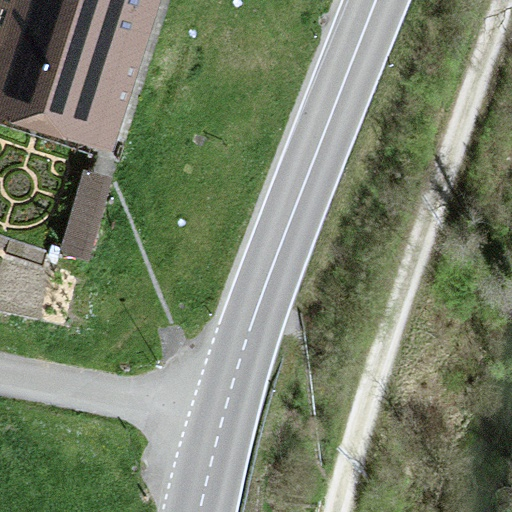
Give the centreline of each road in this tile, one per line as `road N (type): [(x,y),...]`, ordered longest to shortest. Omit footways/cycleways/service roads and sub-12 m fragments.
road 1 (primary): [(199,511),(253,317),(374,0)]
road 2 (track): [(222,420),(0,370)]
